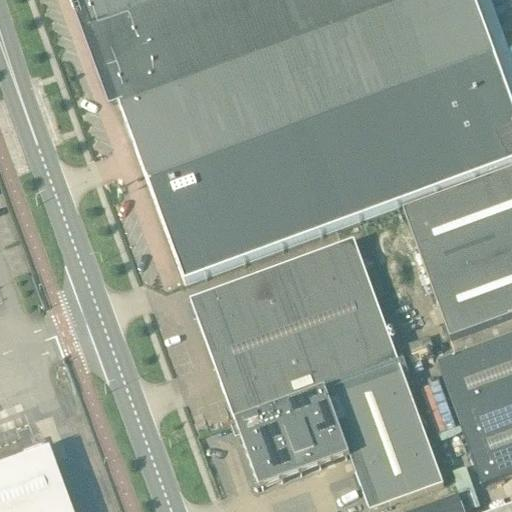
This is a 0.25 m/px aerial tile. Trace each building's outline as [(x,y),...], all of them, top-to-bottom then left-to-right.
[(118,106),(118,107),(149,190),(156,211),(176,265),(185,290),(253,265),(367,223),(511,170),(511,104),(510,103),(511,100),(511,90),(503,83),(510,75),(495,63),(489,45),(472,0),(73,0),(97,64),(94,66),(99,81),(103,80),(113,108),(118,106)] [(450,342),(511,318),(511,172),(402,213),(450,342)] [(398,294),(382,251),(359,259),(354,245),(190,304),(235,427),(326,394),(325,392),(398,365),(376,303),(398,294)] [(460,428),(511,408),(511,339),(437,367),(460,428)] [(326,394),(350,462),(368,511),(379,511),(443,489),(424,436),(398,365),(325,392),(326,394)] [(260,495),(350,462),(326,394),(235,427),(260,495)] [(511,408),(460,428),(483,491),(511,479),(511,408)] [(0,511),(67,511),(60,492),(62,491),(62,490),(59,491),(46,454),(0,470),(0,511)] [(463,511),(459,499),(423,511),(463,511)]
